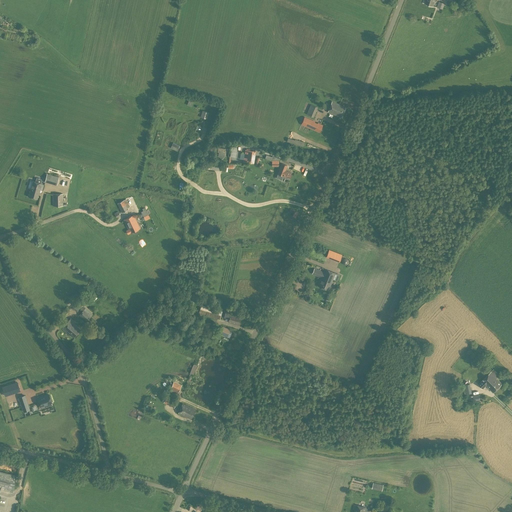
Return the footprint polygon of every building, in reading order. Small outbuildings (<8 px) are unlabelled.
[(332,102),(328,112),(335,115),(341,117),(345,107),(339,105),(332,102)] [(310,104),(306,114),(313,117),(317,107),(310,104)] [(322,126),(307,120),(305,125),(319,131),(322,126)] [(286,141),(303,147),(305,143),(288,137),(286,141)] [(216,159),(225,159),(225,147),(216,147),(216,159)] [(244,162),(254,163),(255,152),(246,150),(244,162)] [(277,174),(278,174),(276,178),(281,179),(282,177),(289,180),(291,173),(285,170),(287,165),(281,163),(277,174)] [(45,182),(56,185),(59,177),(47,174),(45,182)] [(36,199),(40,183),(33,181),(29,196),(36,199)] [(60,190),(60,193),(52,194),(52,206),(63,206),(63,193),(64,193),(64,190),(60,190)] [(117,203),(121,213),(128,209),(127,208),(130,207),(126,199),(124,200),(117,203)] [(118,219),(117,217),(120,215),(118,211),(108,217),(112,222),(118,219)] [(128,229),(126,230),(128,234),(130,233),(140,228),(133,215),(123,220),(128,229)] [(339,262),(342,254),(328,249),(325,256),(339,262)] [(314,268),(312,274),(321,277),(318,285),(328,290),(335,273),(324,269),(323,272),(314,268)] [(71,308),(76,312),(80,308),(75,304),(74,306),(72,304),(70,306),(72,308),(71,308)] [(220,319),(222,311),(201,305),(199,313),(220,319)] [(86,321),(93,314),(85,308),(79,314),(86,321)] [(228,322),(238,325),(241,317),(230,314),(228,322)] [(73,337),(80,329),(69,320),(62,328),(73,337)] [(222,326),(219,334),(229,338),(231,333),(229,332),(230,329),(222,326)] [(494,369),(491,372),(478,384),(483,388),(486,385),(493,392),(502,384),(497,378),(500,375),(494,369)] [(20,391),(17,381),(2,387),(5,396),(20,391)] [(178,393),(181,385),(174,381),(170,389),(178,393)] [(471,393),(470,384),(463,385),(465,394),(471,393)] [(40,405),(53,400),(51,393),(38,398),(40,405)] [(21,403),(23,412),(30,410),(27,401),(21,403)] [(178,413),(191,419),(195,409),(182,403),(178,413)] [(16,476),(0,471),(0,488),(12,492),(16,476)] [(373,482),(371,488),(382,490),(383,484),(373,482)]
